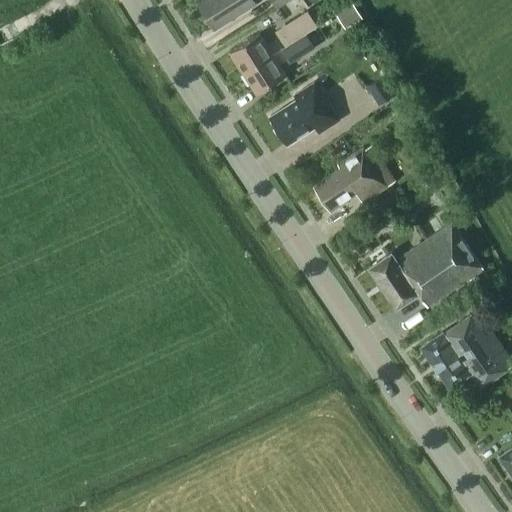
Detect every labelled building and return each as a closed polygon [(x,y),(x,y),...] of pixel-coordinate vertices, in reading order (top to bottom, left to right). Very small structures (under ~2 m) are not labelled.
[(256,0),(196,0),(214,27),(256,0)] [(352,2),(335,13),(344,29),(362,18),(352,2)] [(278,30),(287,43),(305,32),(317,24),(309,10),(278,30)] [(284,74),(279,66),(313,45),(305,32),(287,43),(280,47),(242,72),(255,92),(284,74)] [(280,47),(274,37),(264,43),(257,33),(229,51),(242,72),(280,47)] [(366,86),(378,104),(394,94),(382,76),(366,86)] [(316,131),(336,118),(313,82),(293,94),(296,98),(269,115),(287,142),(313,125),(316,131)] [(361,199),(393,178),(372,144),(365,148),(363,145),(337,161),(340,166),(313,183),(329,208),(355,191),(361,199)] [(424,304),(479,267),(449,222),(394,260),(389,252),(367,266),(393,306),(415,291),(424,304)] [(476,385),(510,363),(488,330),(482,334),(469,314),(442,332),(441,330),(420,345),(446,384),(466,370),(476,385)] [(511,421),(511,422),(511,423),(511,438),(511,439),(511,438),(511,443),(496,455),(511,478),(511,421)]
